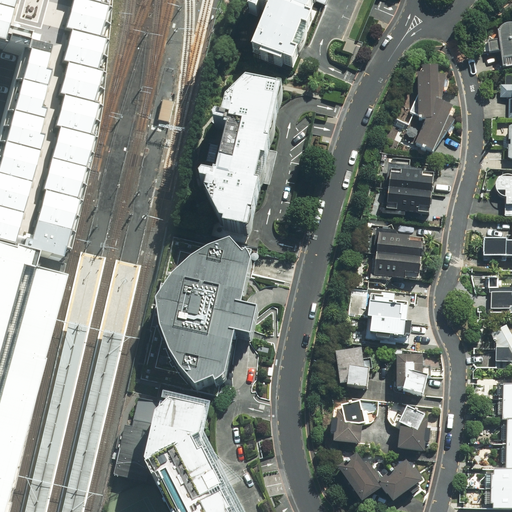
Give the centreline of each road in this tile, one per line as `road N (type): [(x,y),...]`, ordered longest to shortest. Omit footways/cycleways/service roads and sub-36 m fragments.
road 1 (residential): [(427,13),(367,85),(309,277),(287,416),(294,475),(310,511)]
road 2 (residential): [(447,17),(473,89),(475,126),(439,303),(457,378),(437,511)]
